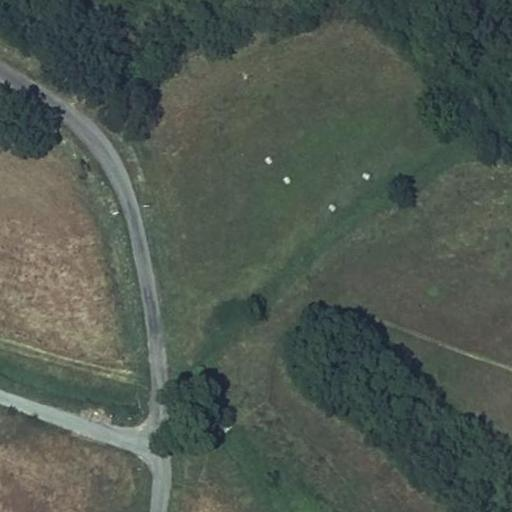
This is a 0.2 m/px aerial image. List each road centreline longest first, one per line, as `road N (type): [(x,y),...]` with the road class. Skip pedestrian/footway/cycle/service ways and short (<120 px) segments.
road 1 (unclassified): [(0,69),(87,129),(127,190),(158,359),(157,511)]
road 2 (track): [(0,396),(163,450)]
